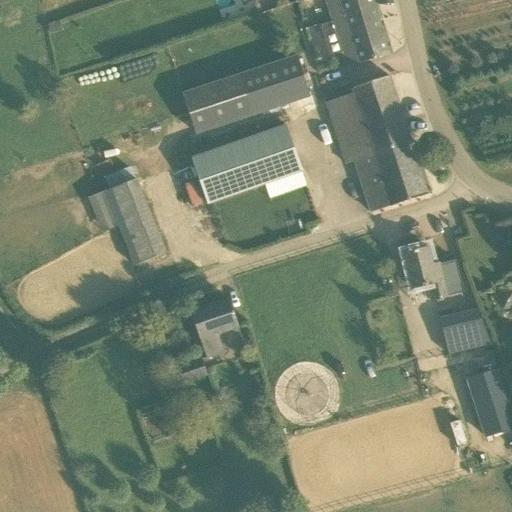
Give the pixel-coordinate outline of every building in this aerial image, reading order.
[(325,0),(332,20),(360,11),(364,26),(379,21),(372,0),(325,0)] [(360,11),(332,20),(347,67),(360,63),(360,64),(389,55),(379,21),(364,26),(360,11)] [(210,86),(182,94),(195,133),(223,124),(310,96),(297,57),(210,86)] [(428,195),(403,118),(389,76),(353,88),(354,94),(326,103),(346,164),(358,161),(367,189),(364,190),(371,213),(390,207),(391,207),(428,195)] [(208,205),(227,198),(302,172),(286,126),(192,159),(208,205)] [(167,254),(140,165),(106,175),(110,189),(91,195),(101,231),(122,225),(134,264),(167,254)] [(404,254),(413,288),(416,303),(430,300),(430,301),(447,297),(439,264),(433,266),(429,248),(404,254)] [(190,312),(207,359),(225,352),(218,334),(239,327),(229,299),(190,312)] [(475,347),(491,343),(483,325),(477,310),(471,312),(440,319),(449,354),(475,347)] [(472,372),(498,367),(496,354),(470,359),(472,372)] [(176,387),(206,376),(200,358),(169,369),(176,387)] [(511,414),(498,370),(467,380),(486,437),(511,428),(511,414)] [(455,441),(470,437),(459,400),(445,404),(455,441)]
